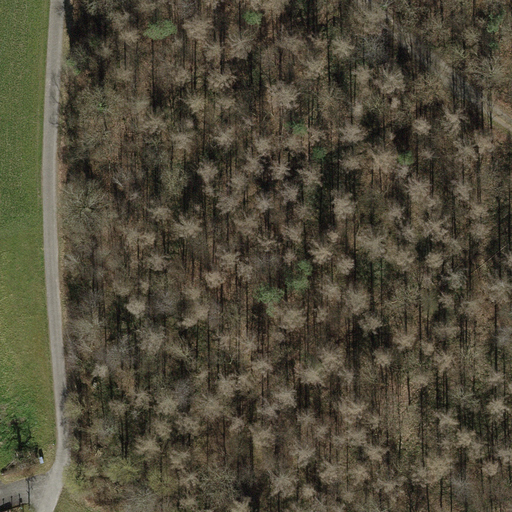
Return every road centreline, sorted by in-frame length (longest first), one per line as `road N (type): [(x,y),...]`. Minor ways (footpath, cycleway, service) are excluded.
road 1 (track): [(59,0),(52,252),(64,451),(47,511)]
road 2 (track): [(349,0),(463,104),(511,135)]
